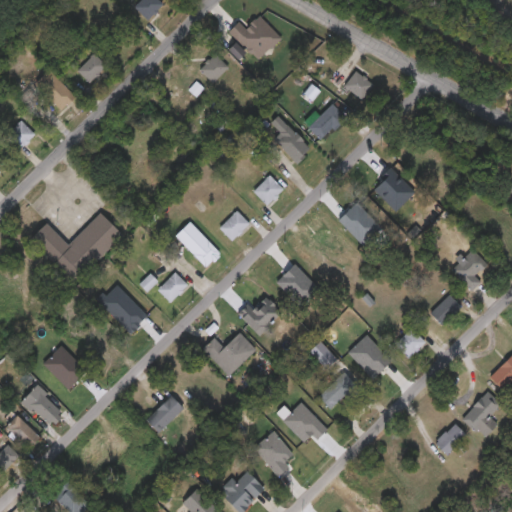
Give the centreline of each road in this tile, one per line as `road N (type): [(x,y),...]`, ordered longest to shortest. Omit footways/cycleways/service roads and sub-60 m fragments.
road 1 (residential): [(428,78),(0,506)]
road 2 (residential): [(511,296),(292,511)]
road 3 (residential): [(215,0),(0,211)]
road 4 (residential): [(511,125),(295,0)]
